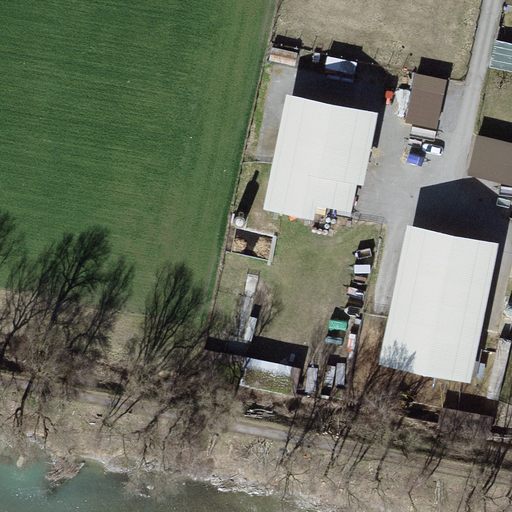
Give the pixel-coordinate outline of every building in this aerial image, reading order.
[(511,41),(493,38),(488,67),(511,70),(511,41)] [(443,77),(414,71),(403,120),(432,126),(443,77)] [(380,106),(284,86),(260,206),(313,217),(314,209),(347,215),(354,182),(364,184),(380,106)] [(511,142),(477,134),(468,169),(511,179),(511,142)] [(497,241),(405,222),(375,361),(468,381),(497,241)] [(223,347),(219,374),(240,377),(244,350),(223,347)] [(247,351),(241,378),(288,390),(295,362),(247,351)] [(438,428),(488,439),(493,411),(444,401),(438,428)]
